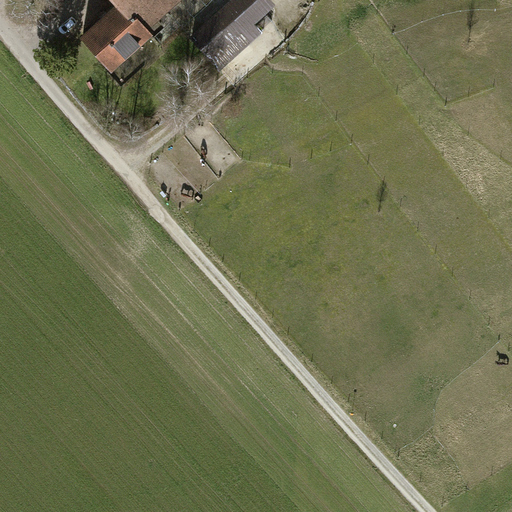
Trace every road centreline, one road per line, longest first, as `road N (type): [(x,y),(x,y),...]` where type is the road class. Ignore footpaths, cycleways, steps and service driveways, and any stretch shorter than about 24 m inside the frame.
road 1 (track): [(427,511),(131,175)]
road 2 (track): [(131,175),(273,42),(284,15),(273,0)]
road 3 (track): [(131,175),(0,28)]
